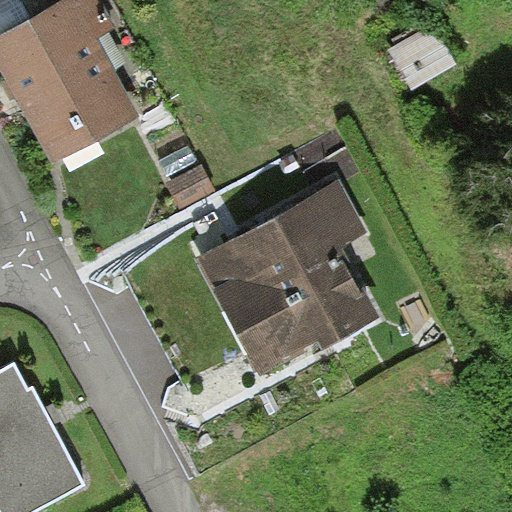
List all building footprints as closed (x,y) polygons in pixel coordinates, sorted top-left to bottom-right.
[(0,36),(54,160),(141,121),(87,0),(73,0),(0,32),(0,36)] [(414,92),(461,68),(443,34),(397,58),(414,92)] [(331,180),(201,245),(259,360),(370,304),(340,244),(358,234),(331,180)] [(0,511),(11,511),(71,483),(10,360),(0,365),(0,511)] [(294,451),(246,475),(265,511),(296,511),(320,500),(294,451)]
